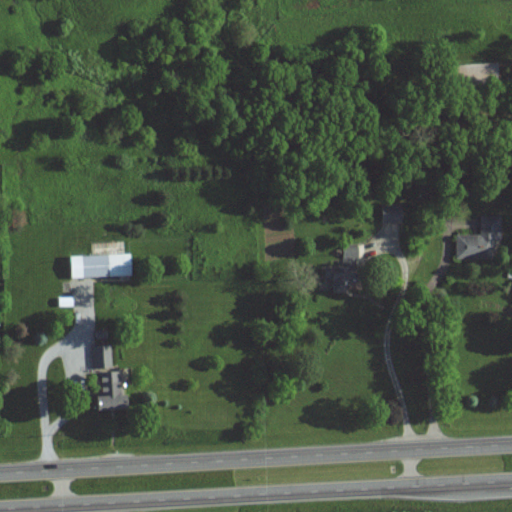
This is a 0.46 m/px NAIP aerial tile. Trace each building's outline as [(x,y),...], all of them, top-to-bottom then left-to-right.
[(408,224),(408,205),(385,205),(385,223),(408,224)] [(460,235),(460,259),(506,260),(507,217),(484,216),(484,235),(460,235)] [(350,292),(350,284),(366,283),(365,252),(344,253),(345,272),(335,273),(336,293),(350,292)] [(75,279),(136,278),(135,255),(75,256),(75,279)] [(99,347),(103,413),(137,410),(136,396),(128,396),(127,371),(116,372),(115,346),(99,347)]
